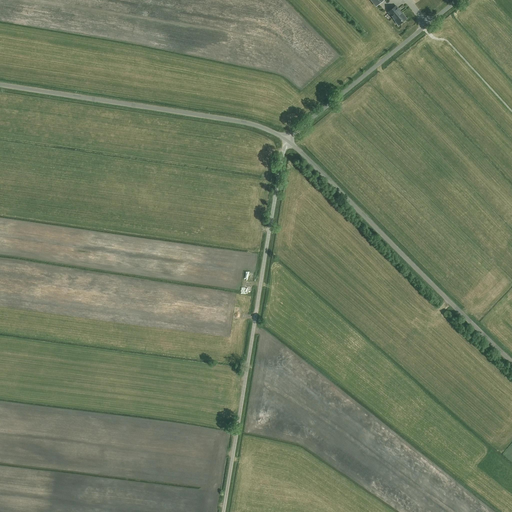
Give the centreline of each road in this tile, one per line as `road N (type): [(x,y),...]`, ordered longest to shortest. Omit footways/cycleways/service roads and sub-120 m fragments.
road 1 (unclassified): [(286,139),(223,511)]
road 2 (unclassified): [(511,363),(291,143)]
road 3 (unclassified): [(279,135),(244,122),(0,84)]
road 4 (unclassified): [(293,132),(458,0)]
